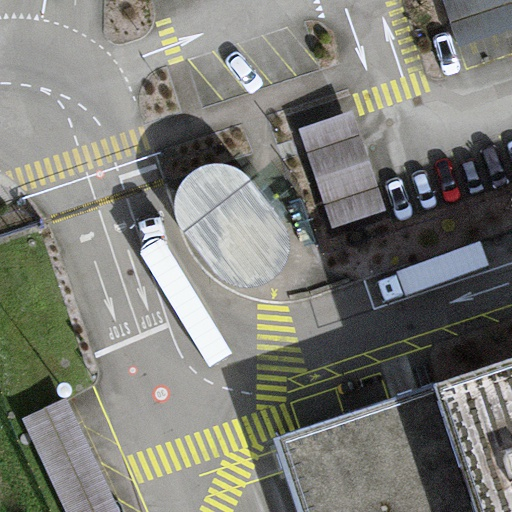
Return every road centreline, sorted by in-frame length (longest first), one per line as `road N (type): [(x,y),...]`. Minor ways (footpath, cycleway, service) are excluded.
road 1 (unknown): [(41,89),(267,0)]
road 2 (unknown): [(511,100),(431,126),(402,119),(356,0)]
